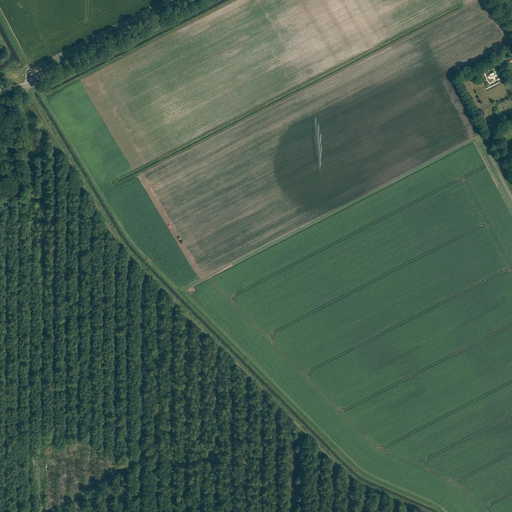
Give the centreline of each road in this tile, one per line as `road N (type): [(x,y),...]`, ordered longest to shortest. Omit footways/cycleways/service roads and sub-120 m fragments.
road 1 (track): [(425,511),(356,481),(135,261),(27,85)]
road 2 (track): [(142,511),(144,270)]
road 3 (unclassified): [(0,88),(39,80),(195,0)]
